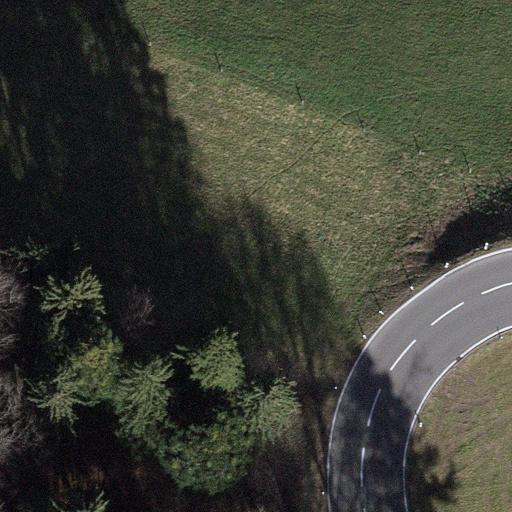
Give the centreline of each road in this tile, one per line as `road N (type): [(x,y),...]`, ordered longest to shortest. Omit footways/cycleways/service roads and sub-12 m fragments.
road 1 (secondary): [(365,511),(364,446),(395,363),(447,313),(511,283)]
road 2 (track): [(395,363),(326,361),(266,451),(277,511)]
